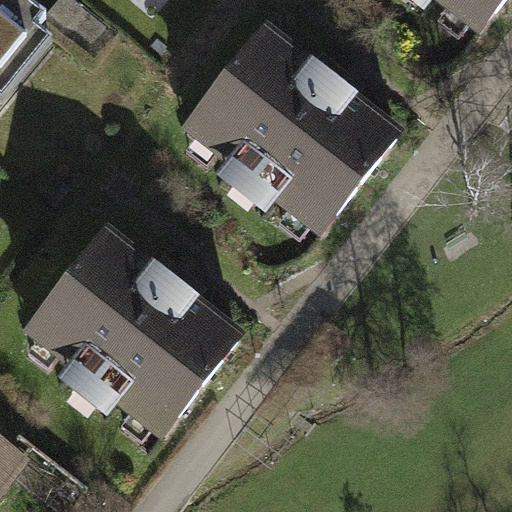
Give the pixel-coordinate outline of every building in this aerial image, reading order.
[(9,0),(7,3),(1,0),(0,0),(0,66),(41,19),(20,0),(9,0)] [(440,0),(479,29),(501,0),(440,0)] [(260,34),(188,128),(323,231),(395,137),(350,103),(362,88),(323,58),(311,73),(260,34)] [(105,236),(31,337),(168,441),(232,337),(186,307),(200,287),(164,259),(150,272),(105,236)] [(0,442),(0,490),(23,460),(0,442)]
